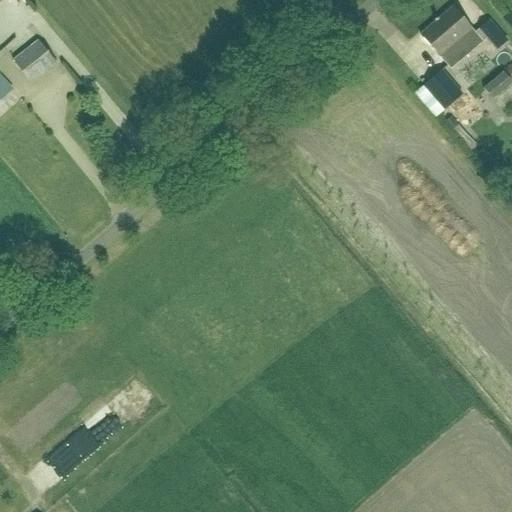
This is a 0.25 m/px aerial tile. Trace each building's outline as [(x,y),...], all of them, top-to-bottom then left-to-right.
[(484,33),(479,28),(473,33),(450,7),(418,35),(449,70),(487,37),(484,33)] [(29,82),(54,62),(37,40),(12,59),(29,82)] [(495,95),(511,81),(503,70),(486,84),(495,95)] [(444,111),(462,95),(440,71),(422,87),(444,111)] [(0,75),(0,97),(11,88),(0,75)] [(0,427),(0,445),(13,457),(67,400),(45,380),(0,427)] [(135,383),(105,411),(122,429),(152,401),(135,383)] [(45,462),(70,488),(119,441),(94,415),(45,462)]
